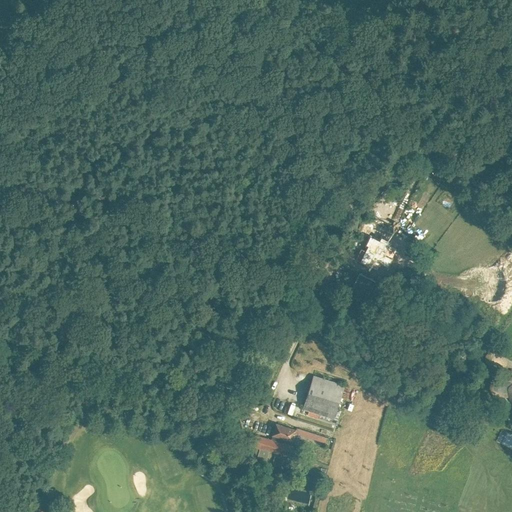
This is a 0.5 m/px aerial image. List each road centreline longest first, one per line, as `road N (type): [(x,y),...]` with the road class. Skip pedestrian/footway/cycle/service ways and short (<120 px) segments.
road 1 (track): [(224,0),(0,220)]
road 2 (unclassified): [(267,0),(511,195)]
